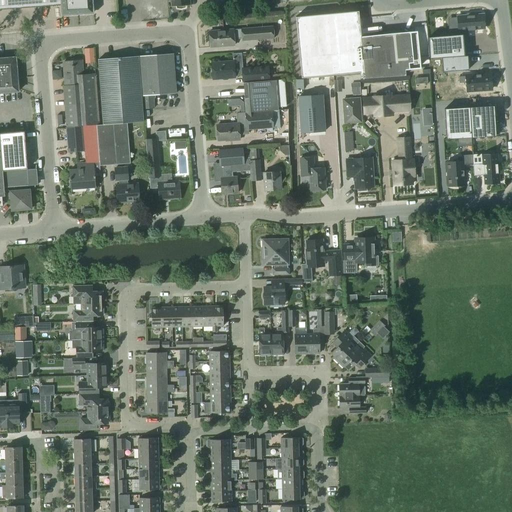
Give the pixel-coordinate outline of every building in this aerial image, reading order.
[(0,0),(0,9),(63,4),(64,16),(97,13),(95,0),(0,0)] [(309,15),(297,16),(303,78),(315,77),(359,73),(360,79),(407,76),(406,70),(422,68),(418,31),(362,37),(360,10),(309,15)] [(483,28),(482,14),(473,15),(473,12),(465,13),(465,16),(457,17),(457,26),(448,27),(448,31),(467,30),(467,31),(474,30),(474,29),(483,28)] [(273,27),(209,32),(210,48),(234,46),(233,39),(241,39),(242,42),(274,39),(273,27)] [(464,56),(462,35),(428,38),(430,59),(464,56)] [(94,61),(93,48),(85,49),(86,62),(94,61)] [(172,54),(140,57),(144,110),(154,109),(153,96),(175,94),(172,54)] [(268,67),(243,69),(241,54),(232,54),(232,62),(211,64),(213,80),(235,78),(234,76),(242,76),(243,84),(287,81),(286,74),(268,76),(268,67)] [(138,57),(98,60),(103,125),(143,122),(138,57)] [(467,57),(464,57),(441,59),(442,73),(468,70),(467,57)] [(15,58),(0,59),(0,93),(18,92),(15,58)] [(71,86),(63,87),(66,127),(99,125),(95,75),(82,76),(81,61),(63,63),(64,79),(70,79),(71,86)] [(491,86),(490,70),(469,72),(456,73),(457,80),(465,80),(466,88),(491,86)] [(280,128),(276,88),(287,88),(287,81),(243,84),(245,114),(247,131),(280,128)] [(351,84),(351,92),(360,91),(359,83),(351,84)] [(373,98),(363,99),(364,115),(374,114),(374,117),(392,116),(392,113),(410,112),(409,96),(391,97),(373,98)] [(359,99),(343,101),(344,124),(361,123),(359,99)] [(328,101),(304,103),(306,139),(330,137),(328,101)] [(495,137),(494,106),(469,108),(471,138),(495,137)] [(471,138),(469,108),(444,109),(446,140),(471,138)] [(237,115),(237,124),(216,126),(217,141),(229,140),(229,141),(240,140),(239,135),(248,135),(247,131),(245,114),(237,115)] [(127,124),(96,126),(96,127),(99,168),(99,167),(130,164),(127,124)] [(99,168),(96,127),(83,128),(86,164),(80,164),(81,170),(69,171),(71,193),(72,192),(72,190),(94,188),(94,191),(95,191),(94,178),(100,177),(99,168)] [(82,128),(66,129),(68,153),(84,152),(82,128)] [(0,133),(0,197),(4,197),(4,188),(29,186),(24,132),(0,133)] [(159,178),(158,159),(156,139),(146,140),(148,160),(149,178),(150,190),(158,189),(159,200),(180,198),(179,182),(170,183),(170,177),(159,178)] [(401,161),(392,162),(392,173),(393,173),(394,186),(412,185),(411,178),(414,178),(413,161),(411,161),(410,139),(397,139),(398,156),(401,156),(401,161)] [(249,165),(248,161),(248,150),(246,150),(246,149),(218,151),(219,167),(213,167),(214,181),(220,181),(220,179),(227,179),(226,173),(231,173),(231,166),(249,165)] [(258,149),(248,150),(248,161),(259,160),(258,149)] [(483,164),(473,165),(474,175),(483,174),(484,184),(499,183),(497,155),(482,156),(483,164)] [(308,159),(300,159),(301,177),(309,177),(310,192),(325,191),(324,169),(309,170),(308,159)] [(374,159),(346,161),(347,174),(354,174),(355,189),(358,189),(358,192),(366,191),(366,188),(376,187),(374,159)] [(259,161),(249,162),(250,182),(261,181),(259,161)] [(463,161),(446,162),(448,186),(464,185),(463,161)] [(127,168),(114,169),(115,181),(118,181),(119,186),(116,186),(117,203),(139,202),(137,184),(127,185),(127,180),(128,180),(127,168)] [(279,173),(263,174),(264,192),(280,190),(279,173)] [(227,179),(220,179),(220,181),(221,195),(237,194),(236,178),(227,179)] [(29,190),(10,192),(12,211),(31,210),(29,190)] [(355,244),(342,245),(344,273),(356,272),(355,263),(364,263),(364,265),(377,264),(376,256),(374,256),(373,237),(358,238),(358,241),(355,244)] [(307,250),(305,250),(306,265),(308,265),(308,267),(325,266),(325,262),(327,262),(328,277),(333,276),(334,286),(342,285),(340,250),(324,251),(324,240),(315,241),(315,239),(308,240),(308,241),(306,241),(307,250)] [(287,240),(262,241),(262,250),(263,250),(264,265),(274,265),(274,269),(272,269),(272,275),(289,275),(289,268),(287,268),(287,240)] [(3,272),(0,271),(0,285),(4,285),(4,290),(25,288),(23,266),(2,267),(3,272)] [(42,286),(33,286),(34,297),(42,297),(42,286)] [(81,286),(72,286),(72,297),(80,297),(81,304),(101,304),(101,301),(102,301),(102,292),(82,292),(81,286)] [(272,288),(263,288),(264,292),(263,294),(262,296),(263,298),(264,300),(264,304),(284,304),(284,286),(274,286),(272,288)] [(356,295),(344,296),(345,306),(357,305),(356,295)] [(369,304),(386,304),(386,296),(369,297),(369,304)] [(81,311),(73,312),(73,323),(75,323),(75,322),(92,322),(92,316),(103,316),(102,307),(101,307),(101,304),(81,304),(81,311)] [(223,306),(212,307),(213,327),(212,327),(212,332),(216,332),(216,326),(223,326),(223,319),(225,319),(225,313),(223,313),(223,306)] [(182,307),(171,308),(172,328),(182,327),(182,307)] [(192,307),(182,307),(182,327),(192,327),(192,307)] [(202,307),(192,307),(192,327),(202,327),(202,307)] [(212,307),(202,307),(202,327),(212,327),(213,327),(212,307)] [(151,315),(149,315),(149,321),(151,321),(151,328),(162,328),(161,308),(151,308),(151,315)] [(171,308),(161,308),(162,328),(172,328),(171,308)] [(333,313),(324,313),(324,326),(325,335),(333,334),(333,313)] [(75,322),(75,323),(76,333),(81,333),(81,340),(102,340),(101,328),(92,328),(92,322),(75,322)] [(381,322),(371,332),(376,338),(387,327),(381,322)] [(264,328),(258,328),(259,355),(271,355),(270,334),(264,334),(264,328)] [(282,333),(288,333),(288,328),(281,328),(277,328),(277,334),(270,334),(271,355),(283,355),(282,333)] [(22,329),(14,330),(14,342),(23,341),(22,329)] [(224,338),(232,338),(232,329),(224,329),(224,338)] [(14,330),(0,330),(0,342),(14,342),(14,330)] [(341,344),(331,354),(335,358),(334,359),(338,363),(353,348),(348,343),(352,338),(344,331),(336,339),(341,344)] [(306,334),(294,335),(295,354),(307,354),(306,334)] [(318,334),(306,334),(307,354),(319,354),(318,334)] [(76,358),(72,358),(84,358),(92,358),(92,352),(102,352),(102,340),(81,340),(72,340),(72,348),(76,348),(76,358)] [(353,348),(338,363),(343,368),(344,366),(348,370),(358,360),(362,364),(371,356),(363,348),(358,352),(353,348)] [(229,351),(209,352),(209,362),(229,362),(229,351)] [(166,353),(146,353),(146,366),(173,365),(173,361),(166,361),(166,353)] [(84,358),(72,358),(72,365),(81,365),(81,370),(86,370),(86,376),(106,376),(106,364),(86,364),(84,364),(84,358)] [(16,369),(16,376),(27,375),(27,369),(27,361),(16,362),(16,369)] [(229,362),(209,362),(209,372),(229,372),(229,362)] [(173,365),(146,366),(146,378),(166,377),(166,369),(173,369),(173,365)] [(388,369),(365,369),(365,377),(388,377),(388,369)] [(229,372),(209,372),(210,383),(230,382),(229,372)] [(87,382),(79,383),(79,394),(85,394),(85,388),(107,388),(106,376),(86,376),(87,382)] [(166,377),(146,378),(146,390),(174,389),(174,385),(166,385),(166,377)] [(348,384),(339,384),(339,396),(359,396),(359,384),(364,384),(364,378),(348,378),(348,384)] [(230,382),(210,383),(210,393),(230,392),(230,382)] [(199,383),(198,383),(190,383),(190,403),(195,403),(195,399),(200,399),(200,395),(199,394),(195,394),(195,387),(199,387),(199,383)] [(174,389),(146,390),(147,401),(167,401),(166,393),(174,393),(174,389)] [(27,411),(26,392),(17,392),(17,398),(6,398),(7,423),(8,423),(8,425),(16,425),(16,423),(19,423),(18,411),(27,411)] [(230,392),(210,393),(210,403),(230,402),(230,392)] [(98,394),(79,394),(79,405),(87,405),(87,412),(107,412),(107,400),(98,400),(98,394)] [(359,396),(339,396),(339,408),(349,408),(349,414),(365,414),(365,407),(359,407),(359,396)] [(167,401),(147,401),(147,414),(167,413),(174,413),(174,409),(167,409),(167,401)] [(230,402),(210,403),(210,413),(217,413),(217,415),(223,415),(223,413),(230,413),(230,402)] [(201,405),(191,406),(191,419),(201,418),(201,405)] [(87,419),(79,420),(80,430),(99,430),(99,424),(108,424),(107,412),(87,412),(87,419)] [(265,438),(256,438),(256,450),(269,450),(269,449),(265,449),(265,438)] [(299,438),(280,439),(280,449),(299,449),(299,446),(301,446),(302,445),(302,440),(301,439),(299,439),(299,438)] [(125,439),(117,440),(117,450),(121,450),(125,450),(125,439)] [(157,439),(137,439),(138,450),(157,449),(157,439)] [(253,439),(245,440),(245,450),(249,450),(254,450),(253,439)] [(89,440),(74,440),(74,453),(90,452),(89,440)] [(230,440),(209,441),(207,441),(207,448),(210,448),(210,451),(230,451),(230,440)] [(21,448),(5,449),(5,461),(21,461),(21,448)] [(157,449),(138,450),(138,460),(158,460),(157,449)] [(299,449),(280,449),(280,459),(302,459),(302,453),(301,452),(299,452),(299,449)] [(269,450),(256,450),(256,459),(262,459),(262,456),(265,456),(265,455),(269,455),(269,450)] [(230,451),(210,451),(210,461),(230,461),(230,451)] [(90,452),(74,453),(74,465),(90,465),(90,452)] [(302,459),(280,459),(275,460),(275,470),(277,470),(300,469),(300,466),(301,466),(303,465),(302,459)] [(158,460),(138,460),(138,470),(158,470),(158,460)] [(21,461),(5,461),(0,461),(0,466),(5,467),(5,474),(21,473),(21,461)] [(230,461),(210,461),(210,472),(230,471),(230,461)] [(90,465),(74,465),(75,478),(90,477),(90,465)] [(300,469),(277,470),(277,480),(281,480),(300,479),(302,479),(303,478),(303,473),(302,472),(300,472),(300,469)] [(158,470),(138,470),(138,480),(158,480),(158,470)] [(230,471),(210,472),(210,482),(231,481),(230,471)] [(5,474),(0,473),(0,476),(0,480),(6,480),(6,486),(22,485),(21,473),(5,474)] [(90,477),(75,478),(75,490),(91,490),(91,491),(96,491),(96,485),(91,485),(90,477)] [(300,479),(281,480),(281,490),(301,489),(300,479)] [(158,480),(138,480),(130,481),(131,494),(139,494),(139,491),(159,490),(158,480)] [(231,481),(210,482),(211,492),(231,492),(231,481)] [(22,485),(6,486),(2,486),(2,499),(22,498),(22,497),(25,497),(25,490),(22,490),(22,485)] [(301,489),(281,490),(281,500),(301,500),(301,499),(302,499),(304,498),(303,493),(302,492),(301,492),(301,489)] [(91,490),(75,490),(75,503),(91,502),(91,491),(91,490)] [(231,492),(211,492),(211,503),(231,502),(231,492)] [(130,506),(129,495),(119,495),(119,503),(119,510),(123,510),(134,509),(133,506),(130,506)] [(159,498),(139,499),(139,509),(159,509),(159,498)] [(91,511),(91,502),(75,503),(75,511),(91,511)]
